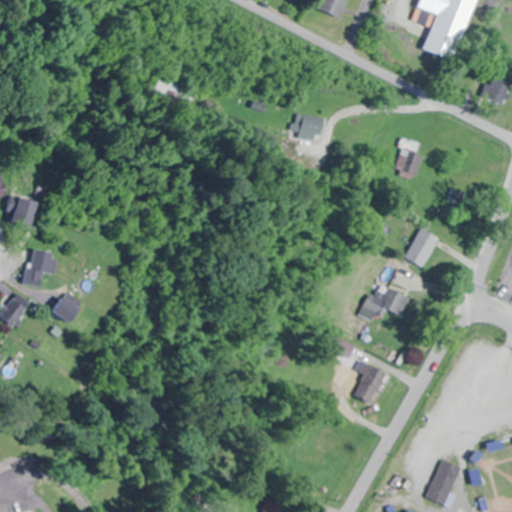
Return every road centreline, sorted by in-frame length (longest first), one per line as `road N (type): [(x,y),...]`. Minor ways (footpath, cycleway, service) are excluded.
road 1 (residential): [(511,140),(239,0)]
road 2 (residential): [(346,511),(466,305)]
road 3 (residential): [(511,180),(466,305)]
